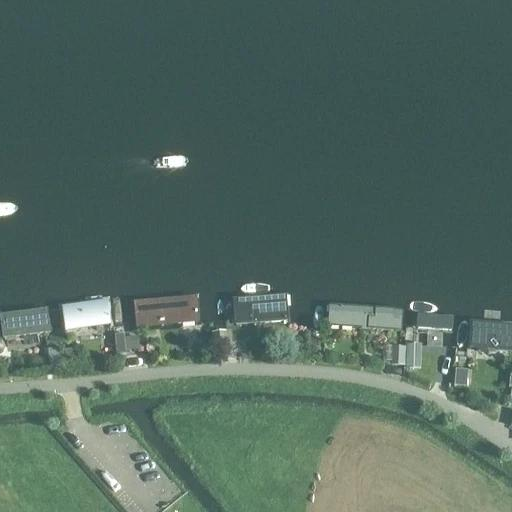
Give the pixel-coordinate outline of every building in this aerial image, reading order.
[(202,323),(200,295),(136,301),(138,328),(202,323)] [(288,322),(286,297),(232,300),(234,325),(288,322)] [(113,327),(109,298),(62,304),(66,333),(113,327)] [(398,333),(399,312),(326,307),(325,329),(398,333)] [(52,332),(49,309),(2,314),(5,338),(52,332)] [(450,317),(411,317),(411,333),(449,333),(450,317)] [(511,354),(511,326),(468,322),(465,350),(511,354)] [(223,334),(213,335),(215,350),(225,349),(223,334)] [(140,349),(139,336),(127,337),(128,350),(140,349)] [(391,347),(390,363),(390,365),(403,365),(403,348),(391,347)] [(58,350),(47,352),(50,369),(61,368),(58,350)] [(71,351),(60,353),(62,368),(73,366),(71,351)] [(417,356),(405,356),(405,368),(417,368),(417,356)] [(452,378),(446,394),(458,398),(463,382),(452,378)]
